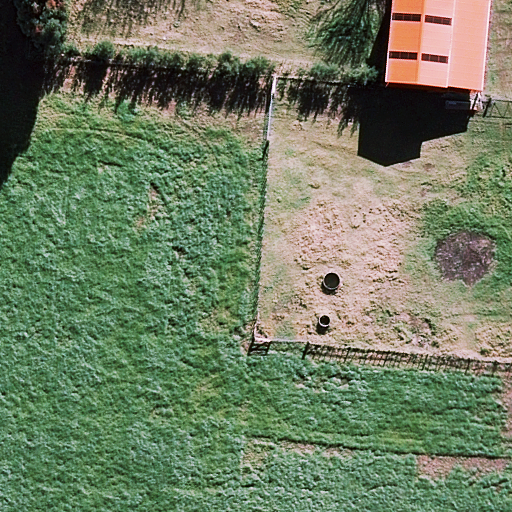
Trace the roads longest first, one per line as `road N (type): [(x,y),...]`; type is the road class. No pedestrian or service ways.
road 1 (track): [(223,511),(260,134)]
road 2 (track): [(260,134),(0,111)]
road 3 (track): [(511,162),(260,134)]
